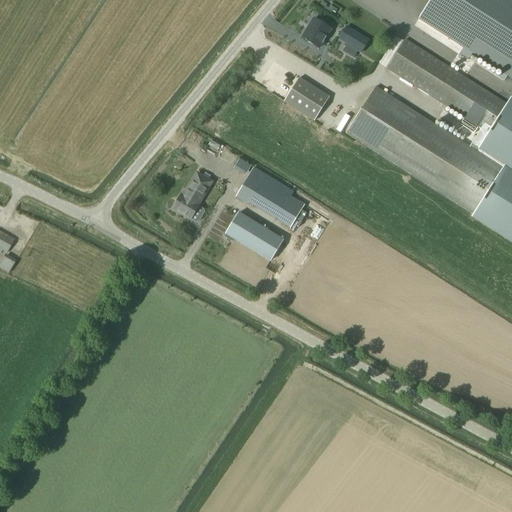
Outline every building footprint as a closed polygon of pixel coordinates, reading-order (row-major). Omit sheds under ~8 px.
[(511,0),(431,0),(419,20),(511,79),(511,0)] [(302,38),(319,49),(331,30),(314,20),(310,26),(312,27),(309,32),(307,31),(302,38)] [(343,34),(339,40),(350,47),(361,53),(365,47),(369,41),(358,34),(347,27),(343,34)] [(481,129),(469,148),(476,152),(482,144),(488,134),(489,134),(508,105),(507,104),(406,40),(387,69),(481,129)] [(283,102),(314,121),(329,98),(299,78),(283,102)] [(346,133),(474,215),(486,196),(503,169),(476,152),(469,148),(375,87),(358,114),(346,133)] [(474,215),(472,218),(511,243),(511,98),(507,104),(508,105),(489,134),(488,134),(482,144),(476,152),(503,169),(486,196),(474,215)] [(251,199),(293,225),(305,206),(262,179),(265,174),(253,167),(235,198),(247,205),(251,199)] [(172,209),(191,221),(199,206),(198,206),(212,182),(198,173),(183,197),(181,195),(172,209)] [(283,242),(239,215),(226,236),(269,263),(283,242)] [(0,249),(5,253),(8,254),(15,241),(0,232),(0,249)] [(294,261),(300,264),(307,253),(301,249),(294,261)] [(0,263),(0,273),(13,280),(22,261),(5,253),(0,263)]
